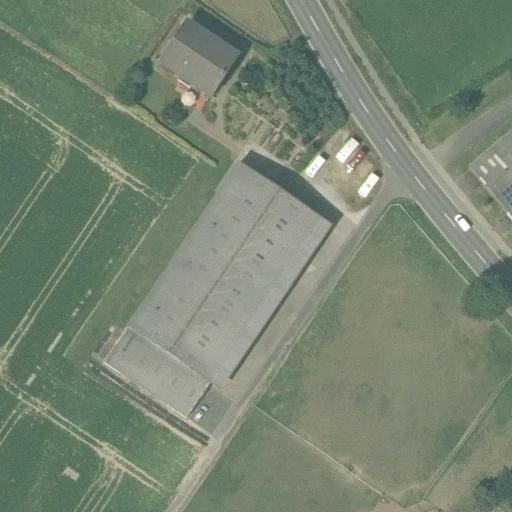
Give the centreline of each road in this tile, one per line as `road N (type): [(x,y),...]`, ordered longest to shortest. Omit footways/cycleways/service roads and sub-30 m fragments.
road 1 (track): [(400,167),(172,511)]
road 2 (secondary): [(296,0),(400,167),(511,298)]
